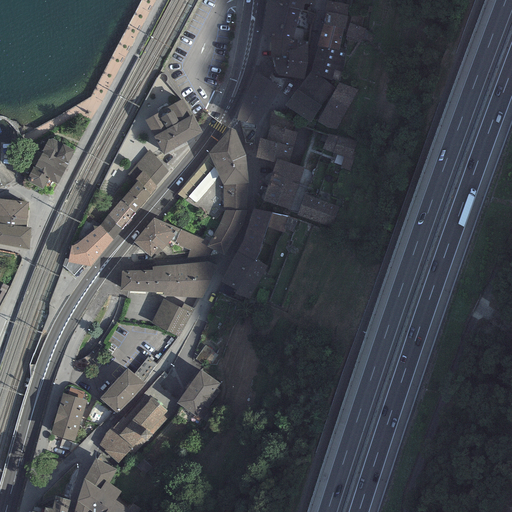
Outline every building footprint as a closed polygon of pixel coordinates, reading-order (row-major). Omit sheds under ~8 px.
[(266,0),(266,2),(299,11),(312,14),(314,0),(266,0)] [(349,5),(326,1),(324,12),(326,12),(347,17),(349,5)] [(293,38),(299,11),(266,2),(261,33),(293,38)] [(344,28),(347,17),(326,12),(323,23),(343,27),(344,28)] [(363,16),(352,14),(347,34),(349,35),(347,38),(355,42),(357,38),(361,39),(362,35),(370,41),(373,36),(364,30),(365,29),(361,27),(363,16)] [(338,51),(343,27),(323,23),(316,46),(338,51)] [(288,58),(289,42),(270,41),(270,57),(272,57),(288,58)] [(308,44),(289,42),(288,58),(288,61),(307,63),(308,44)] [(345,53),(338,51),(316,46),(311,70),(332,79),(334,70),(341,71),(345,53)] [(304,79),(307,63),(288,61),(288,58),(272,57),(277,75),(304,79)] [(269,71),(261,65),(243,103),(238,117),(240,117),(246,143),(253,143),(256,121),(284,80),(275,77),(272,81),(267,77),(269,71)] [(334,88),(311,71),(296,89),(285,105),(311,122),(321,106),(334,88)] [(358,90),(339,83),(317,121),(335,130),(358,90)] [(183,99),(144,121),(164,154),(202,133),(183,99)] [(296,133),(269,126),(266,139),(260,138),(255,158),(275,163),(276,159),(289,163),(293,146),(296,133)] [(292,150),(301,153),(307,130),(298,127),(292,150)] [(235,130),(230,129),(208,154),(223,187),(249,184),(246,154),(235,130)] [(355,142),(329,134),(323,147),(346,155),(342,166),(350,168),(355,153),(352,152),(355,142)] [(71,150),(51,140),(30,181),(50,191),(71,150)] [(168,171),(149,150),(136,166),(141,172),(135,179),(137,181),(150,195),(157,187),(156,186),(168,171)] [(304,168),(289,163),(276,159),(275,163),(263,200),(291,209),(304,168)] [(150,195),(137,181),(122,199),(135,213),(150,195)] [(247,211),(249,184),(223,187),(223,211),(245,211),(247,211)] [(336,207),(306,195),(300,213),(330,224),(336,207)] [(28,202),(0,199),(0,215),(27,218),(28,202)] [(135,213),(122,199),(108,215),(122,229),(135,213)] [(272,212),(252,209),(243,240),(237,251),(255,260),(256,259),(261,246),(272,212)] [(243,224),(247,211),(245,211),(223,211),(220,223),(209,242),(206,246),(218,253),(224,256),(243,224)] [(27,218),(0,215),(0,224),(26,227),(27,218)] [(122,229),(108,215),(100,225),(113,240),(122,229)] [(174,244),(180,230),(153,218),(144,229),(166,247),(169,242),(174,244)] [(26,227),(0,224),(0,244),(29,250),(31,228),(26,227)] [(100,225),(80,241),(90,267),(113,240),(100,225)] [(166,247),(144,229),(133,243),(151,258),(158,248),(162,250),(166,247)] [(209,242),(180,230),(174,244),(190,250),(188,258),(224,256),(218,253),(206,246),(209,242)] [(90,267),(80,241),(73,245),(71,246),(68,259),(68,262),(83,265),(90,267)] [(267,266),(256,259),(255,260),(237,251),(220,282),(237,290),(235,294),(250,299),(267,266)] [(68,259),(65,258),(62,266),(65,268),(74,276),(83,265),(68,262),(68,259)] [(202,299),(220,261),(177,265),(179,295),(202,299)] [(177,265),(165,266),(168,297),(179,295),(177,265)] [(168,297),(165,266),(152,267),(153,271),(154,292),(164,292),(164,297),(168,297)] [(154,292),(153,271),(121,271),(120,291),(154,292)] [(233,290),(222,284),(218,291),(230,297),(233,290)] [(181,309),(164,300),(154,321),(179,334),(192,308),(184,304),(181,309)] [(213,351),(205,345),(196,357),(204,363),(213,351)] [(149,358),(135,374),(141,380),(155,364),(149,358)] [(135,374),(128,368),(102,396),(117,410),(144,382),(141,380),(135,374)] [(218,382),(201,370),(179,401),(209,421),(215,413),(207,408),(219,390),(215,387),(218,382)] [(68,395),(63,394),(56,414),(80,422),(86,400),(82,399),(84,392),(70,388),(68,395)] [(167,411),(150,396),(148,399),(144,396),(127,416),(125,413),(112,428),(111,427),(99,445),(105,450),(103,451),(118,464),(129,452),(132,456),(167,420),(163,416),(167,411)] [(74,441),(80,422),(56,414),(51,434),(74,441)] [(128,509),(113,498),(119,490),(108,482),(115,468),(96,458),(85,478),(74,511),(136,511),(139,508),(132,503),(128,509)] [(150,466),(143,460),(137,466),(144,473),(150,466)] [(43,511),(36,511),(33,511),(32,511),(65,511),(69,500),(56,496),(53,509),(45,507),(43,511)]
